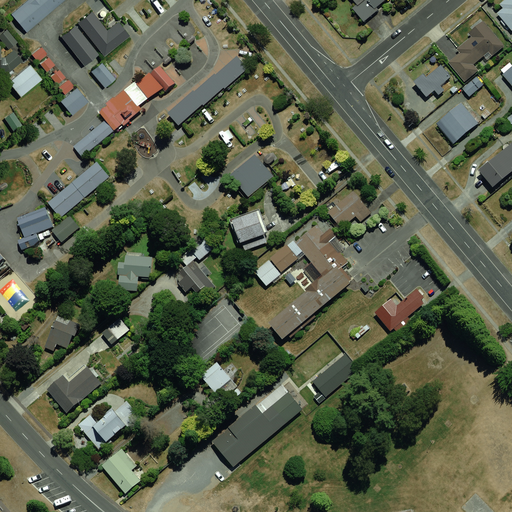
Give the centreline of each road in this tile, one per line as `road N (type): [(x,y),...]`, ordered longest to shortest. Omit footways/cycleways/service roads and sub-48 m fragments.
road 1 (residential): [(338,91),(511,298)]
road 2 (residential): [(0,408),(104,511)]
road 3 (residential): [(338,91),(449,0)]
